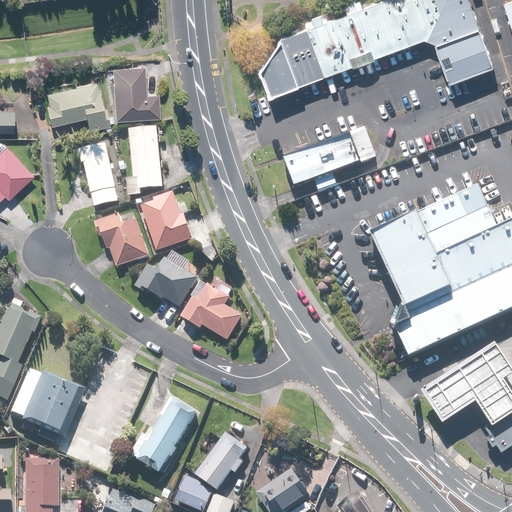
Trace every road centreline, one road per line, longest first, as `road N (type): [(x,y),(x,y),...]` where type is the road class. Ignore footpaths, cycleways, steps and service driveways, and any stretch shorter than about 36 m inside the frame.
road 1 (primary): [(185,0),(195,87),(214,146),(250,245),(309,343)]
road 2 (residential): [(44,249),(156,336),(244,379),(309,343)]
road 3 (primary): [(309,343),(398,444)]
road 4 (primary): [(398,444),(501,511)]
